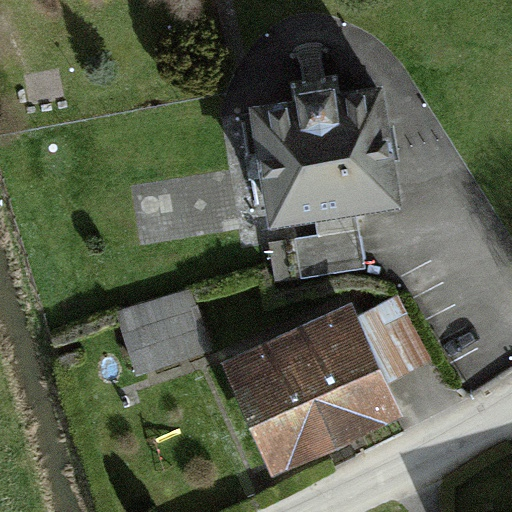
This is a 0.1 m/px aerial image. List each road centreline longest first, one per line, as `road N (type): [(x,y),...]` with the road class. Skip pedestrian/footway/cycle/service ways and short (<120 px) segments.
road 1 (residential): [(511,404),(391,478),(316,511)]
road 2 (unknown): [(511,291),(412,183)]
